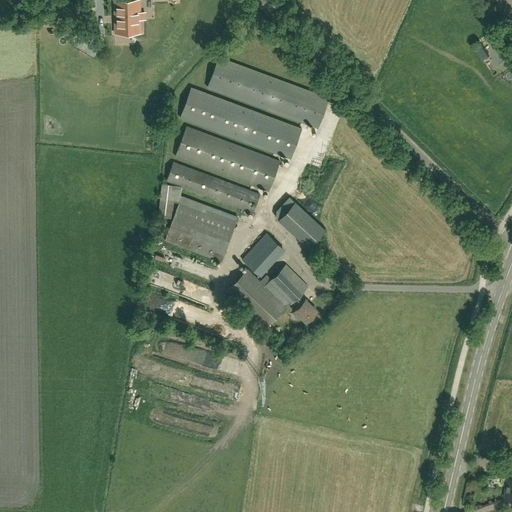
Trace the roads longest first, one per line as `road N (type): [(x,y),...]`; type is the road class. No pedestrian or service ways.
road 1 (unclassified): [(511,244),(261,0)]
road 2 (tertiary): [(443,511),(511,264)]
